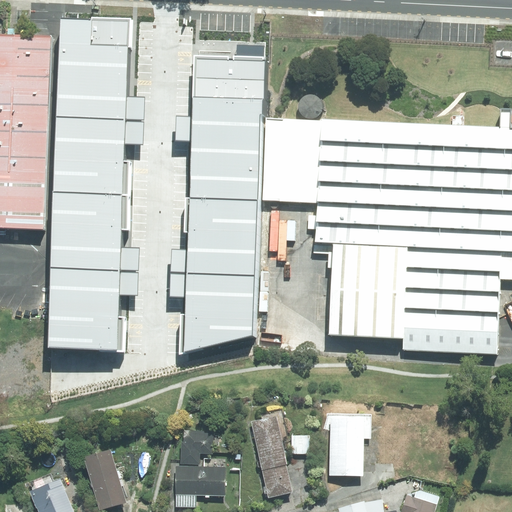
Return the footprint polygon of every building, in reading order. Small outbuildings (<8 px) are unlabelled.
[(67,20),(57,351),(125,353),(136,22),(67,20)] [(56,38),(0,36),(0,236),(51,238),(56,38)] [(261,60),(195,58),(185,353),(252,335),(261,60)] [(320,123),(267,120),(263,200),(316,202),(320,123)] [(511,130),(320,123),(316,202),(315,246),(333,246),(407,250),(511,254),(511,130)] [(407,250),(333,246),(329,337),(403,340),(407,250)] [(164,251),(142,250),(141,260),(164,262),(164,251)] [(511,254),(407,250),(403,340),(402,351),(497,355),(500,280),(511,280),(511,254)] [(76,357),(46,365),(52,388),(82,380),(76,357)] [(328,409),(324,475),(365,477),(369,412),(328,409)] [(276,415),(251,420),(266,499),(291,494),(276,415)] [(177,431),(174,507),(199,508),(199,503),(229,504),(230,468),(212,467),(213,432),(177,431)] [(310,436),(291,436),(291,454),(309,455),(310,436)] [(104,511),(126,506),(110,453),(83,461),(98,511),(104,511)] [(395,463),(379,463),(379,472),(394,473),(395,463)] [(72,511),(59,483),(30,496),(36,511),(72,511)] [(437,511),(441,502),(414,493),(407,511),(437,511)] [(382,511),(381,498),(343,505),(344,511),(396,511),(396,510),(382,511)]
